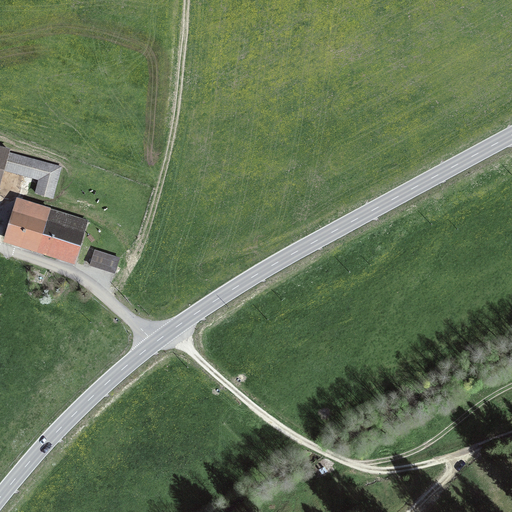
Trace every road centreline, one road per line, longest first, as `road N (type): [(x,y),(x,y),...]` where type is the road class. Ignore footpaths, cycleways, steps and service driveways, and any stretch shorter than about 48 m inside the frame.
road 1 (secondary): [(163,338),(267,269),(511,137)]
road 2 (track): [(511,437),(401,474),(368,473),(282,434),(163,338)]
road 3 (secondary): [(0,499),(86,404),(163,338)]
road 4 (residential): [(0,249),(88,286),(163,338)]
